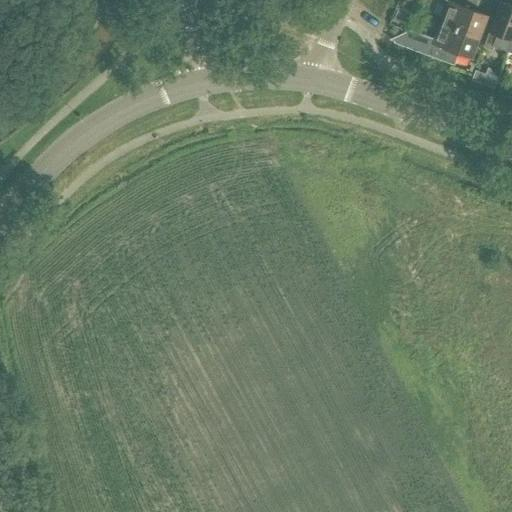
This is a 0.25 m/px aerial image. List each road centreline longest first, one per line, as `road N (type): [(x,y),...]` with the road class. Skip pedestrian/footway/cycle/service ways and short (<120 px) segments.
road 1 (secondary): [(205,80),(95,126),(0,217)]
road 2 (secondary): [(511,150),(310,79)]
